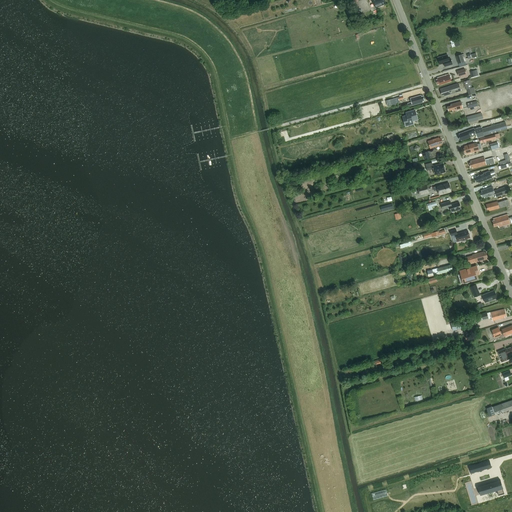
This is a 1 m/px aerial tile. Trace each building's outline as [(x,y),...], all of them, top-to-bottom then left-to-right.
[(363,14),(357,16),(360,23),(366,21),(363,14)] [(462,54),(456,56),(459,64),(464,62),(462,54)] [(438,58),(440,64),(446,63),(447,66),(453,64),(451,59),(449,59),(448,55),(438,58)] [(465,69),(457,71),(459,77),(467,75),(465,69)] [(440,85),(451,81),(449,74),(437,78),(438,79),(436,80),(438,84),(439,84),(440,85)] [(470,80),(464,82),(466,90),(472,88),(470,80)] [(444,96),(461,91),(458,83),(440,89),(442,95),(444,94),(444,96)] [(409,103),(408,104),(409,106),(412,105),(413,106),(423,102),(423,101),(425,101),(424,96),(422,97),(421,95),(410,99),(412,103),(409,103)] [(403,96),(393,99),(394,105),(400,103),(399,101),(404,99),(403,96)] [(448,108),(448,109),(449,110),(449,111),(452,110),(454,109),(454,111),(455,110),(456,111),(457,111),(457,110),(463,108),(461,101),(451,104),(451,105),(448,106),(448,108)] [(406,115),(402,116),(404,124),(408,123),(408,125),(413,124),(412,121),(418,120),(416,113),(415,114),(414,110),(405,113),(406,115)] [(477,114),(467,117),(469,125),(479,123),(477,114)] [(391,120),(388,121),(388,123),(392,123),(392,125),(399,124),(398,116),(391,116),(391,120)] [(460,135),(459,136),(460,140),(461,139),(462,141),(471,137),(476,134),(477,137),(508,129),(505,121),(498,124),(492,126),(482,129),(482,127),(474,129),(473,128),(459,133),(460,135)] [(441,143),(442,143),(441,138),(440,138),(440,137),(428,141),(430,148),(442,144),(441,143)] [(502,141),(493,143),(495,149),(503,147),(502,141)] [(467,153),(479,149),(476,142),(465,146),(465,147),(463,148),(465,152),(466,152),(467,153)] [(426,160),(437,156),(435,149),(423,153),(426,160)] [(473,167),(473,169),(487,165),(486,165),(491,164),(491,165),(495,164),(493,158),(485,160),(484,157),(471,161),(471,163),(470,163),(471,168),(473,167)] [(446,172),(443,163),(433,166),(432,162),(425,164),(427,170),(433,169),(435,175),(439,174),(442,174),(442,173),(446,172)] [(478,182),(492,177),(489,171),(478,175),(479,176),(476,178),(477,182),(478,181),(478,182)] [(451,191),(449,184),(449,183),(433,187),(434,191),(438,190),(440,194),(451,191)] [(420,196),(429,193),(427,185),(418,188),(420,196)] [(482,192),(481,193),(482,197),(484,197),(484,198),(495,195),(496,197),(511,192),(509,187),(507,188),(506,187),(494,191),(493,186),(481,190),(482,192)] [(427,204),(429,210),(433,209),(432,207),(437,205),(436,201),(427,204)] [(461,208),(459,202),(451,204),(450,201),(441,203),(442,209),(450,207),(451,211),(461,208)] [(498,201),(486,205),(488,210),(489,209),(489,211),(500,208),(498,203),(498,201)] [(511,216),(509,217),(508,214),(493,218),(494,220),(492,220),(494,227),(498,225),(498,227),(511,222),(511,216)] [(466,239),(470,238),(468,231),(457,234),(456,230),(450,232),(452,236),(456,235),(458,242),(462,241),(466,239)] [(473,255),(467,257),(469,263),(475,262),(487,259),(486,257),(488,257),(486,253),(485,253),(484,251),(473,255)] [(432,270),(427,271),(429,277),(439,274),(453,270),(452,264),(437,268),(438,269),(432,270)] [(476,266),(460,271),(464,283),(477,279),(476,275),(479,274),(476,266)] [(476,284),(470,286),(474,297),(480,295),(476,284)] [(497,298),(494,290),(482,295),(484,302),(497,298)] [(504,316),(506,316),(504,309),(487,314),(487,313),(476,316),(478,322),(492,318),(492,321),(505,318),(504,316)] [(453,331),(465,328),(465,327),(463,321),(463,320),(451,323),(453,331)] [(502,330),(501,331),(502,334),(503,333),(504,336),(511,333),(511,324),(502,329),(502,330)] [(499,327),(491,330),(495,338),(502,335),(502,334),(500,331),(499,327)] [(506,348),(497,352),(502,363),(511,359),(509,355),(509,354),(507,349),(506,348)] [(495,415),(511,409),(511,399),(492,407),(495,415)] [(492,406),(487,408),(489,416),(495,415),(492,407),(492,406)] [(490,460),(469,466),(471,473),(491,467),(490,460)] [(494,482),(479,487),(482,495),(488,493),(496,491),(497,490),(498,495),(503,494),(502,489),(500,481),(499,481),(494,482)]
